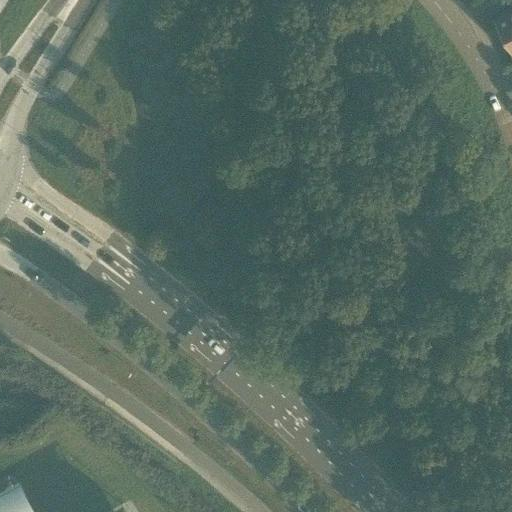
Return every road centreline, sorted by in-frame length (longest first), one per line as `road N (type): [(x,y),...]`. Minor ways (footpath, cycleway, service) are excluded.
road 1 (tertiary): [(0,249),(103,329),(304,511)]
road 2 (tertiary): [(383,511),(123,271)]
road 3 (primary): [(9,165),(14,119),(76,0)]
road 4 (tertiary): [(123,271),(110,239),(9,165)]
road 5 (tertiary): [(511,128),(469,46),(429,0)]
road 6 (tertiary): [(123,271),(5,185)]
road 7 (tertiary): [(123,271),(88,264),(0,201)]
